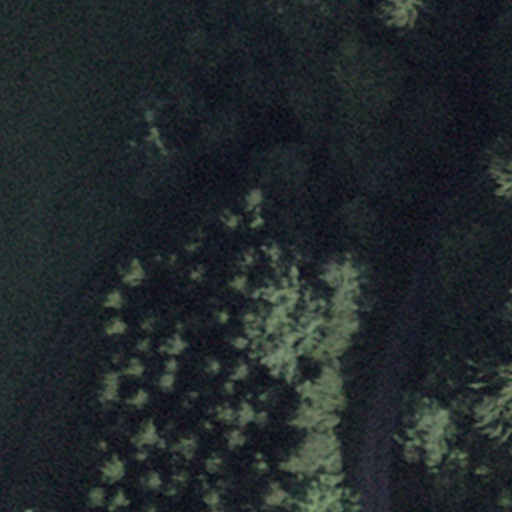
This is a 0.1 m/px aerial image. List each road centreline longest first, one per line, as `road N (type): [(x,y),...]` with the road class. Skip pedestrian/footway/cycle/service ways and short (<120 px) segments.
road 1 (track): [(426,0),(288,139),(152,234),(115,270),(50,361),(0,483)]
road 2 (track): [(511,18),(466,170),(389,365),(374,434),(372,511)]
